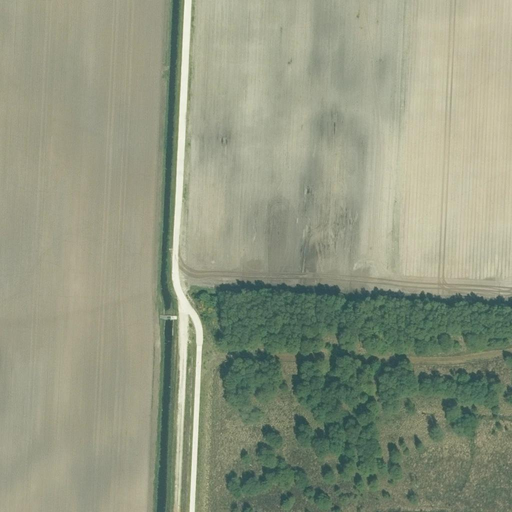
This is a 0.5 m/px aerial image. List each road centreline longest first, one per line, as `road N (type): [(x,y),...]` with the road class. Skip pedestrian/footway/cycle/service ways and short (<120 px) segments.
road 1 (track): [(511,353),(453,362),(182,357)]
road 2 (track): [(176,511),(182,357)]
